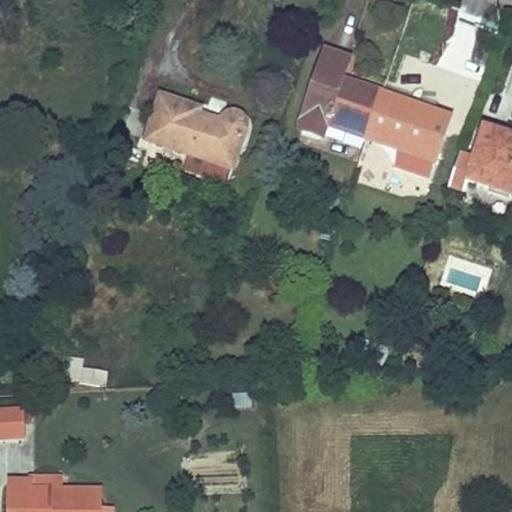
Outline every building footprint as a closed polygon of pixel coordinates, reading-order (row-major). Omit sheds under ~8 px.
[(442,168),(456,126),(352,95),(358,74),(331,65),(308,143),(334,150),(338,138),(442,168)] [(247,176),(257,141),(258,138),(258,135),(258,131),(256,128),(254,125),(251,123),(248,122),(245,121),(241,121),(238,123),(235,125),(233,127),(231,132),(221,129),(223,126),(173,112),(163,152),(247,176)] [(511,150),(498,148),(493,169),(472,164),(463,199),(483,205),(485,193),(511,199),(511,150)] [(354,216),(332,211),(330,221),(352,226),(354,216)] [(370,344),(365,359),(404,372),(410,357),(370,344)] [(104,388),(108,370),(72,362),(68,379),(104,388)] [(439,367),(439,382),(467,380),(466,365),(439,367)] [(0,446),(25,446),(24,416),(0,416),(0,446)] [(100,511),(100,495),(62,495),(62,482),(27,482),(27,486),(6,486),(6,511),(100,511)]
